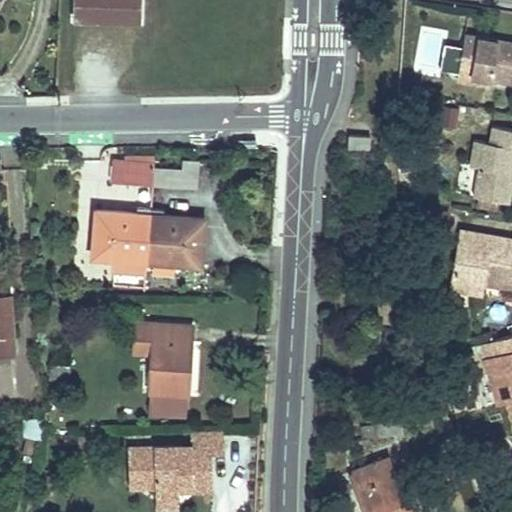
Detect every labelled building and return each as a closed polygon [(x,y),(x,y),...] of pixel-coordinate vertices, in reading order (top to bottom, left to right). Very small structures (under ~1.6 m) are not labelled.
[(76,0),(76,17),(138,19),(138,0),(76,0)] [(511,31),(463,23),(456,61),(490,66),(511,70),(511,31)] [(490,66),(456,61),(455,68),(489,74),(490,66)] [(507,198),(511,168),(511,165),(506,165),(509,141),(511,141),(511,118),(491,114),(487,137),(473,134),(468,159),(476,160),(471,191),(507,198)] [(371,132),(349,131),(348,144),(370,146),(371,132)] [(147,181),(149,158),(110,159),(109,180),(147,181)] [(152,159),(149,158),(147,181),(193,181),(193,166),(152,166),(152,159)] [(133,246),(144,247),(146,211),(94,207),(91,253),(114,255),(115,251),(133,252),(133,246)] [(146,211),(144,247),(156,248),(156,254),(174,256),(174,260),(198,262),(200,216),(146,211)] [(511,232),(458,223),(457,228),(508,236),(511,236),(511,232)] [(511,236),(508,236),(457,228),(448,280),(481,287),(483,279),(485,267),(505,271),(503,282),(511,283),(511,254),(511,246),(511,236)] [(485,267),(483,279),(503,282),(505,271),(485,267)] [(0,346),(13,345),(10,295),(0,296),(0,346)] [(150,330),(148,395),(186,396),(187,331),(150,330)] [(477,340),(485,369),(493,367),(502,395),(511,428),(511,330),(494,336),(477,340)] [(49,363),(50,379),(71,378),(71,363),(49,363)] [(493,367),(485,369),(490,383),(494,397),(502,395),(493,367)] [(381,425),(363,428),(365,441),(405,434),(398,414),(380,416),(381,425)] [(229,433),(196,432),(196,447),(133,446),(132,484),(156,485),(156,494),(179,494),(179,491),(179,485),(196,485),(196,491),(216,492),(217,463),(206,462),(206,451),(217,451),(229,451),(229,433)] [(217,463),(217,451),(206,451),(206,462),(217,463)] [(355,470),(369,511),(410,511),(409,509),(404,511),(398,494),(404,491),(390,457),(355,470)]
